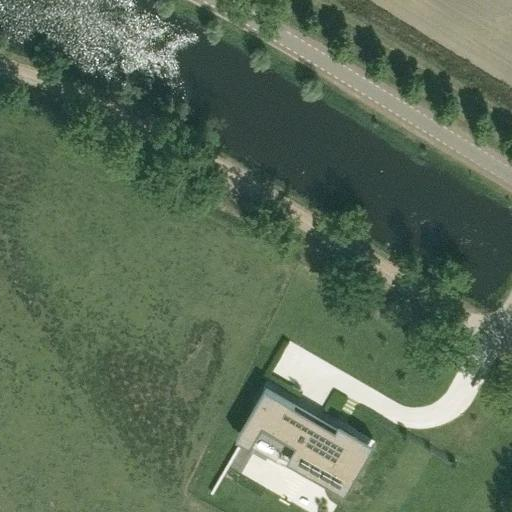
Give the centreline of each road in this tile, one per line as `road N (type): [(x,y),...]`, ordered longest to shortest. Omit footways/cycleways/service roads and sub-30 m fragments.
road 1 (track): [(491,338),(217,162),(0,64)]
road 2 (unclassified): [(214,0),(511,178)]
